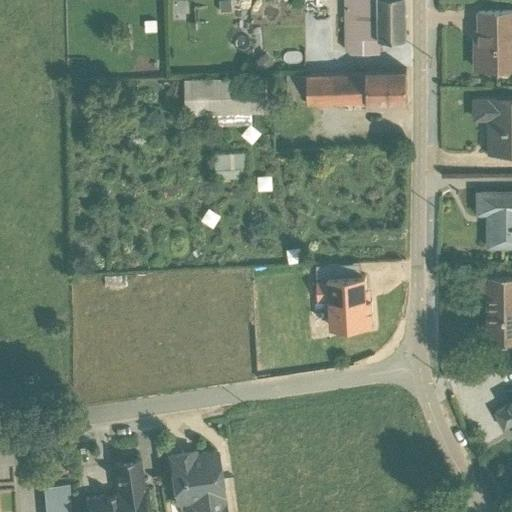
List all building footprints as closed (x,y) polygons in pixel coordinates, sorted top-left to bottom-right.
[(343,0),(344,49),(349,53),(379,53),(379,38),(405,37),(404,0),(343,0)] [(474,45),(474,68),(511,67),(511,10),(478,11),(478,44),(474,45)] [(274,63),(265,52),(252,63),(261,74),(274,63)] [(367,102),(406,100),(405,69),(285,74),(287,100),(307,99),(307,103),(366,101),(367,102)] [(266,76),(184,79),(185,116),(268,112),(266,76)] [(511,99),(475,100),(475,118),(489,118),(489,152),(511,151),(511,99)] [(247,177),(245,152),(214,154),(215,179),(247,177)] [(511,192),(477,193),(477,213),(487,213),(488,247),(511,246),(511,192)] [(511,265),(479,265),(478,275),(476,276),(476,292),(485,293),(486,345),(511,344),(511,265)] [(193,271),(194,285),(218,282),(216,268),(193,271)] [(332,272),(326,273),(312,274),(317,324),(330,322),(330,323),(364,320),(361,287),(333,289),(332,272)] [(282,281),(282,303),(297,303),(297,281),(282,281)] [(511,402),(494,412),(503,428),(511,423),(511,402)] [(51,456),(57,451),(51,442),(43,447),(39,452),(42,457),(46,457),(51,456)] [(188,503),(189,511),(225,511),(216,450),(195,453),(194,450),(168,454),(175,505),(188,503)] [(83,497),(85,511),(145,511),(138,458),(112,462),(116,492),(83,497)] [(72,511),(71,482),(44,484),(45,511),(72,511)]
